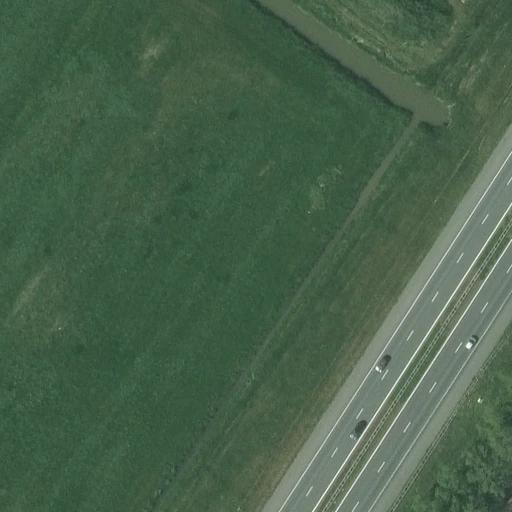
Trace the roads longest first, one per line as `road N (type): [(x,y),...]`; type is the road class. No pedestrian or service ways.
road 1 (motorway): [(511,175),(294,511)]
road 2 (motorway): [(354,511),(511,268)]
